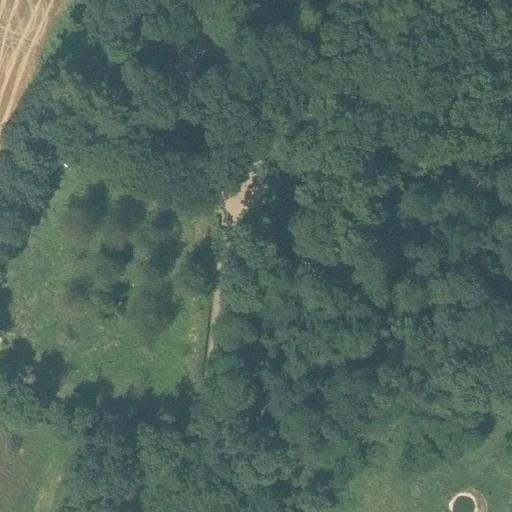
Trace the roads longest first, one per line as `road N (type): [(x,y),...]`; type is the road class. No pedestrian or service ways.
road 1 (track): [(202,511),(216,313),(231,221),(255,154),(291,118),(511,20)]
road 2 (track): [(161,0),(116,33),(88,79),(83,115),(99,136),(238,194)]
